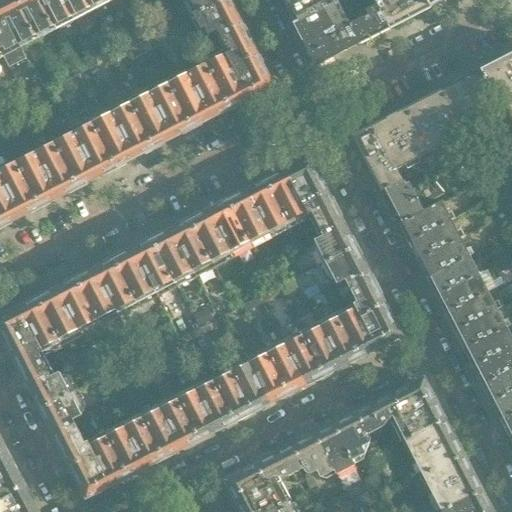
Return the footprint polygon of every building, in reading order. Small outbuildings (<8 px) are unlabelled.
[(38,40),(17,0),(5,0),(0,2),(0,9),(20,49),(38,40)] [(56,31),(39,0),(17,0),(38,40),(56,31)] [(74,21),(62,0),(39,0),(56,31),(74,21)] [(91,12),(84,0),(62,0),(74,21),(91,12)] [(109,3),(106,0),(84,0),(91,12),(109,3)] [(189,16),(220,0),(184,0),(181,2),(189,16)] [(231,0),(220,0),(189,16),(196,30),(203,27),(207,34),(216,29),(238,18),(233,9),(234,6),(231,0)] [(291,0),(284,4),(294,22),(337,0),(291,0)] [(338,0),(337,0),(294,22),(303,40),(348,18),(338,0)] [(375,0),(377,4),(389,28),(430,7),(425,0),(375,0)] [(368,15),(351,24),(349,24),(359,43),(389,28),(377,4),(366,9),(368,15)] [(20,49),(0,9),(0,52),(3,58),(20,49)] [(238,18),(216,29),(228,51),(249,40),(251,39),(245,26),(242,25),(238,18)] [(348,18),(303,40),(316,65),(321,63),(359,43),(349,24),(351,24),(348,18)] [(249,40),(228,51),(224,53),(248,100),(257,96),(259,96),(265,93),(266,91),(273,87),(263,66),(263,63),(260,57),(257,56),(253,47),(254,45),(251,39),(249,40)] [(111,48),(93,58),(98,66),(116,56),(111,48)] [(248,100),(224,53),(205,63),(230,111),(240,106),(241,104),(248,100)] [(511,107),(511,54),(479,71),(491,94),(495,92),(505,111),(511,107)] [(89,60),(77,66),(81,74),(93,67),(89,60)] [(230,111),(205,63),(187,72),(211,119),(219,115),(222,116),(230,111)] [(485,97),(491,94),(479,71),(458,82),(476,117),(481,114),(485,97)] [(211,119),(187,72),(167,83),(192,131),(202,126),(203,123),(211,119)] [(476,117),(458,82),(441,91),(464,135),(476,130),(473,125),(478,122),(476,117)] [(167,83),(149,92),(173,139),(181,134),(184,135),(192,131),(167,83)] [(464,135),(441,91),(423,100),(446,145),(455,140),(464,135)] [(149,92),(129,102),(154,150),(164,145),(165,143),(173,139),(149,92)] [(8,111),(26,101),(23,96),(5,105),(8,111)] [(39,96),(24,103),(28,111),(36,106),(37,108),(44,105),(39,96)] [(423,100),(406,109),(428,154),(446,145),(423,100)] [(154,150),(129,102),(111,112),(135,158),(143,154),(146,155),(154,150)] [(406,109),(388,118),(410,163),(428,154),(406,109)] [(135,158),(111,112),(92,122),(117,170),(126,165),(127,163),(135,158)] [(388,118),(371,127),(394,171),(397,170),(410,163),(388,118)] [(117,170),(92,122),(73,131),(97,178),(105,174),(107,174),(117,170)] [(394,171),(371,127),(352,136),(380,191),(402,180),(397,170),(394,171)] [(97,178),(73,131),(54,141),(79,190),(88,185),(89,182),(97,178)] [(54,141),(35,151),(59,198),(67,193),(70,194),(79,190),(54,141)] [(35,151),(16,161),(41,209),(50,205),(51,202),(59,198),(35,151)] [(327,187),(324,181),(321,180),(310,158),(302,162),(300,161),(294,164),(293,167),(285,171),(301,203),(327,191),(326,189),(327,187)] [(16,161),(0,169),(0,177),(21,217),(29,213),(31,214),(41,209),(16,161)] [(307,216),(301,203),(285,171),(277,175),(275,174),(265,179),(266,181),(289,226),(307,216)] [(0,177),(0,224),(2,229),(12,224),(13,221),(21,217),(0,177)] [(289,226),(266,181),(265,179),(256,183),(255,186),(248,190),(271,235),(289,226)] [(420,206),(439,196),(443,194),(432,179),(412,189),(408,183),(405,185),(402,180),(380,191),(395,219),(398,225),(423,211),(422,210),(420,206)] [(271,235),(248,190),(239,195),(236,194),(228,198),(228,200),(252,245),(271,235)] [(342,216),(333,198),(330,197),(327,191),(301,203),(307,216),(311,215),(322,238),(345,226),(341,219),(342,216)] [(252,245),(228,200),(228,198),(218,203),(217,206),(209,210),(232,255),(252,245)] [(423,211),(398,225),(407,242),(451,220),(441,201),(422,210),(423,211)] [(232,255),(209,210),(201,214),(198,213),(189,218),(214,264),(232,255)] [(180,223),(179,225),(171,230),(194,274),(214,264),(189,218),(180,223)] [(494,223),(501,235),(510,230),(503,218),(494,223)] [(451,220),(407,242),(416,261),(460,238),(451,220)] [(317,236),(312,225),(306,229),(311,239),(317,236)] [(322,238),(319,240),(314,242),(317,249),(310,253),(316,266),(357,245),(353,238),(350,237),(345,226),(322,238)] [(194,274),(171,230),(163,234),(160,233),(151,238),(152,240),(175,284),(194,274)] [(175,284),(152,240),(151,238),(142,242),(141,245),(133,249),(156,294),(175,284)] [(460,238),(416,261),(425,278),(469,256),(460,238)] [(367,269),(361,258),(362,255),(357,245),(316,266),(324,282),(331,278),(335,284),(343,280),(367,269)] [(156,294),(133,249),(125,253),(122,252),(113,257),(137,303),(156,294)] [(469,256),(425,278),(435,296),(478,273),(469,256)] [(104,262),(103,265),(96,268),(119,313),(137,303),(113,257),(104,262)] [(96,268),(87,273),(84,272),(76,276),(77,278),(100,322),(119,313),(96,268)] [(384,302),(375,284),(367,269),(343,280),(355,304),(353,304),(359,315),(384,302)] [(478,273),(435,296),(444,313),(488,291),(478,273)] [(100,322),(77,278),(76,276),(66,281),(65,284),(58,288),(80,333),(100,322)] [(316,285),(303,291),(307,300),(308,299),(310,303),(316,300),(313,295),(319,292),(316,285)] [(80,333),(58,288),(49,293),(46,292),(38,296),(39,298),(62,342),(80,333)] [(488,291),(444,313),(453,331),(497,309),(488,291)] [(62,342),(39,298),(38,296),(28,301),(27,304),(20,307),(39,343),(43,352),(62,342)] [(217,319),(236,309),(232,301),(220,308),(218,305),(211,309),(217,319)] [(401,336),(390,314),(391,312),(388,306),(385,305),(384,302),(359,315),(376,349),(385,344),(388,345),(393,342),(394,340),(401,336)] [(376,349),(359,315),(353,304),(335,314),(359,360),(368,356),(369,353),(376,349)] [(39,343),(20,307),(0,317),(0,318),(0,319),(0,320),(0,330),(13,356),(39,343)] [(497,309),(453,331),(462,349),(506,327),(497,309)] [(335,314),(319,322),(341,367),(350,363),(353,364),(359,360),(335,314)] [(319,322),(301,331),(324,378),(333,374),(333,371),(341,367),(319,322)] [(207,324),(179,338),(104,377),(100,379),(104,386),(211,331),(207,324)] [(511,337),(506,327),(462,349),(471,367),(511,345),(511,337)] [(324,378),(301,331),(283,341),(305,386),(314,381),(317,382),(324,378)] [(104,377),(179,338),(176,332),(101,371),(104,377)] [(305,386),(283,341),(265,349),(289,396),(297,392),(298,389),(305,386)] [(50,372),(40,353),(43,352),(39,343),(13,356),(27,384),(50,372)] [(511,345),(471,367),(480,384),(511,368),(511,345)] [(73,366),(92,356),(88,348),(69,359),(73,366)] [(265,349),(248,359),(270,404),(279,399),(281,400),(289,396),(265,349)] [(60,367),(54,355),(46,359),(52,372),(60,367)] [(270,404),(248,359),(230,368),(253,414),(261,410),(262,408),(270,404)] [(253,414),(230,368),(211,378),(234,424),(253,414)] [(511,368),(480,384),(489,402),(511,390),(511,368)] [(50,372),(27,384),(35,399),(34,402),(38,410),(40,409),(79,389),(72,375),(65,379),(61,372),(52,376),(50,372)] [(211,378),(194,386),(217,431),(225,427),(228,428),(234,424),(211,378)] [(423,379),(389,397),(397,414),(388,419),(388,421),(391,426),(436,403),(423,379)] [(194,386),(176,395),(200,442),(208,438),(209,435),(217,431),(194,386)] [(79,389),(40,409),(38,410),(43,419),(46,420),(51,430),(74,419),(82,414),(79,407),(86,404),(79,389)] [(511,390),(489,402),(498,420),(511,412),(511,390)] [(105,406),(83,417),(86,423),(118,407),(115,400),(112,402),(108,394),(100,398),(105,406)] [(200,442),(176,395),(158,404),(181,449),(190,445),(192,446),(200,442)] [(389,397),(355,414),(367,436),(383,428),(388,421),(388,419),(397,414),(389,397)] [(436,403),(391,426),(400,443),(445,420),(436,403)] [(181,449),(158,404),(141,413),(165,460),(172,456),(173,454),(181,449)] [(511,412),(498,420),(507,437),(511,434),(511,412)] [(165,460),(141,413),(124,422),(146,467),(154,463),(157,464),(165,460)] [(355,414),(331,427),(351,467),(361,461),(363,454),(361,449),(366,446),(368,439),(367,436),(355,414)] [(95,453),(88,440),(86,442),(74,419),(51,430),(69,466),(95,453)] [(445,420),(400,443),(409,460),(454,438),(445,420)] [(124,422),(106,431),(130,478),(137,475),(138,472),(146,467),(124,422)] [(331,427),(313,436),(334,476),(336,480),(354,471),(351,467),(331,427)] [(130,478),(106,431),(88,440),(95,453),(111,485),(118,482),(121,483),(130,478)] [(334,476),(313,436),(291,447),(302,470),(304,474),(306,474),(305,480),(310,490),(317,486),(312,475),(316,472),(319,478),(325,480),(334,476)] [(454,438),(409,460),(419,478),(463,456),(454,438)] [(291,447),(256,465),(265,483),(277,476),(278,478),(281,477),(286,479),(302,470),(291,447)] [(7,449),(0,452),(0,475),(16,467),(7,449)] [(111,485),(95,453),(69,466),(83,493),(85,493),(90,494),(91,496),(111,485)] [(463,456),(419,478),(427,495),(472,473),(463,456)] [(256,465),(231,478),(226,481),(228,486),(238,504),(280,483),(278,478),(277,476),(265,483),(256,465)] [(16,467),(0,475),(0,497),(25,484),(16,467)] [(472,473),(427,495),(436,511),(438,511),(481,491),(472,473)] [(280,483),(238,504),(241,511),(264,511),(289,499),(280,483)] [(25,484),(0,497),(0,511),(15,511),(34,502),(25,484)] [(323,499),(317,487),(311,491),(317,502),(323,499)] [(481,491),(438,511),(482,511),(490,508),(481,491)] [(295,511),(289,499),(264,511),(295,511)] [(39,511),(34,502),(15,511),(39,511)]
